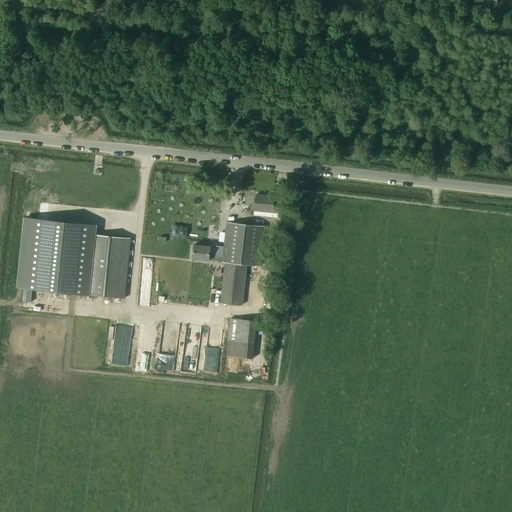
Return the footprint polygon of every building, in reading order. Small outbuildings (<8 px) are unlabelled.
[(278,213),(279,197),(256,195),(254,211),(278,213)] [(131,238),(96,235),(97,225),(24,217),(16,288),(125,299),(131,238)] [(242,305),(247,265),(261,267),(265,226),(226,222),(222,256),(222,262),(222,263),(224,263),(220,303),(242,305)] [(194,245),(192,259),(208,260),(222,262),(222,256),(209,255),(210,247),(194,245)] [(226,357),(253,359),(256,321),(229,318),(226,357)] [(157,369),(174,370),(177,325),(161,324),(157,369)] [(128,366),(132,328),(115,326),(111,364),(128,366)] [(181,371),(193,372),(197,335),(185,334),(181,371)]
